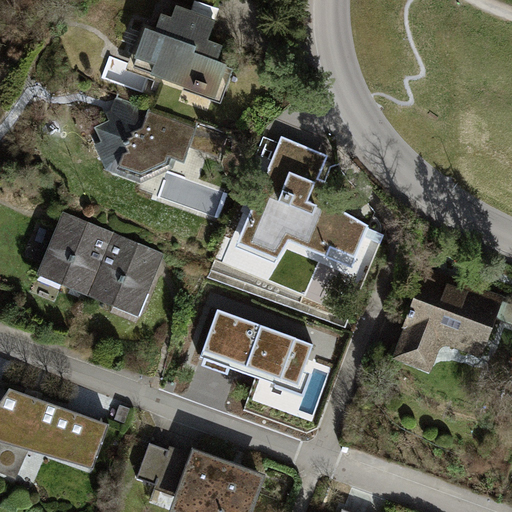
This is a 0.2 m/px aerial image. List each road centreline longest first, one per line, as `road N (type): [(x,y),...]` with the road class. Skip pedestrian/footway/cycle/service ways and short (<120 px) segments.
road 1 (residential): [(0,346),(458,511)]
road 2 (tertiary): [(332,0),(335,65),(368,138),(464,213),(511,237)]
